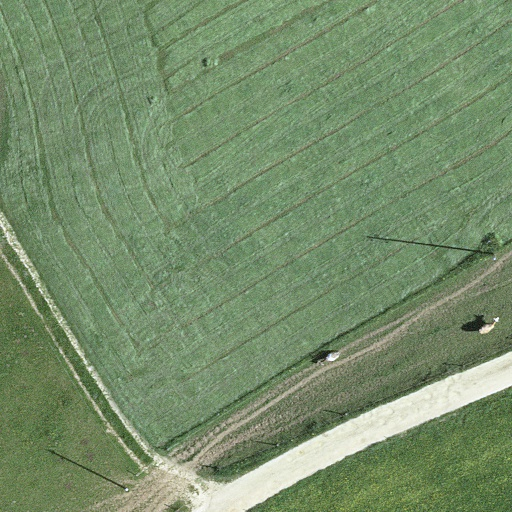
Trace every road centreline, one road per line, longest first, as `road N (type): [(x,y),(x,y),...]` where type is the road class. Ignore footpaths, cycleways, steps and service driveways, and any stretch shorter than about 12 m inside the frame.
road 1 (track): [(0,198),(127,421),(186,482),(229,502)]
road 2 (track): [(218,511),(334,441),(511,366)]
